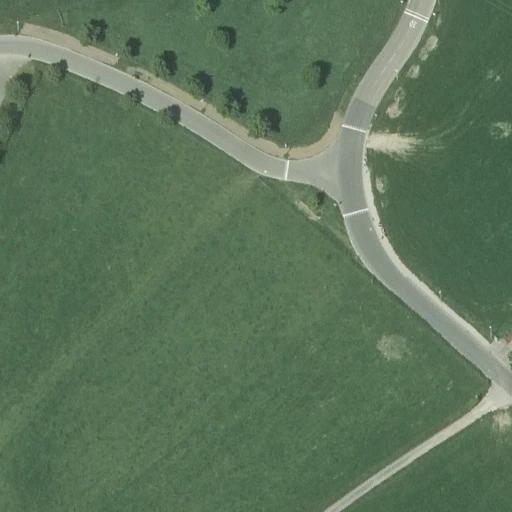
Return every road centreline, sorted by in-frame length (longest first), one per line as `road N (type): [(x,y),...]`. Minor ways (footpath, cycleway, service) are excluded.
road 1 (residential): [(343,170),(272,169),(85,66),(39,49),(0,46)]
road 2 (unclassified): [(511,384),(371,258),(347,207),(343,170)]
road 3 (residential): [(331,511),(511,385)]
road 4 (unclassified): [(343,170),(355,115),(421,0)]
